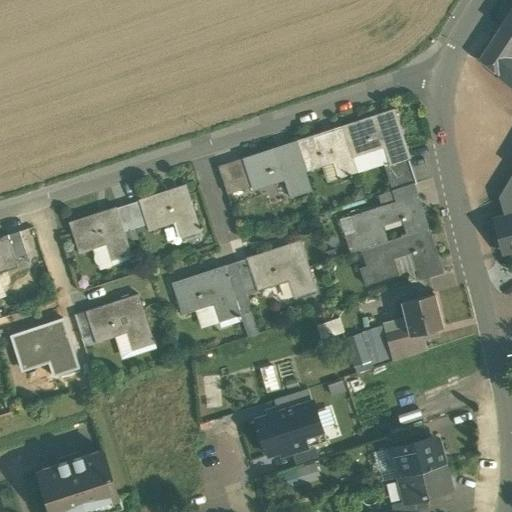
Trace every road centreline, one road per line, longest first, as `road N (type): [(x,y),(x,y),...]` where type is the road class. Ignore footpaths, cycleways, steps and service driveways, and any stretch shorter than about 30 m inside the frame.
road 1 (residential): [(0,211),(421,75),(440,76)]
road 2 (residential): [(440,76),(438,119),(483,313)]
road 3 (residential): [(483,313),(509,438),(506,511)]
